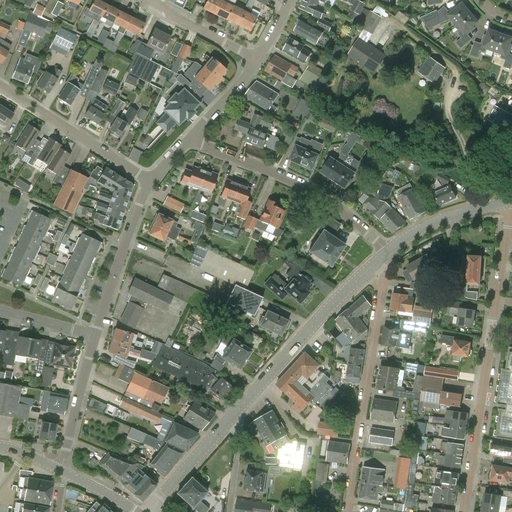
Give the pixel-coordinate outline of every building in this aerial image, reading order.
[(29,10),(33,0),(26,0),(23,7),(29,10)] [(93,20),(98,23),(99,23),(101,18),(107,6),(96,0),(94,0),(89,10),(87,9),(84,15),(93,20)] [(221,0),(207,0),(202,9),(214,15),(221,0)] [(231,0),(221,0),(214,15),(226,21),(233,6),(235,2),(231,0)] [(251,9),(254,4),(251,2),(252,1),(250,0),(248,0),(245,7),(247,8),(245,12),(238,26),(250,32),(257,18),(250,15),(252,10),(251,9)] [(319,2),(320,1),(319,1),(317,0),(300,0),(300,1),(303,1),(299,9),(300,9),(300,11),(308,15),(309,13),(313,15),(321,19),(326,8),(318,5),(319,2)] [(359,15),(365,4),(356,0),(355,0),(350,10),(359,15)] [(54,8),(60,11),(63,5),(57,2),(54,8)] [(456,25),(470,13),(467,10),(469,9),(464,3),(457,9),(456,7),(448,13),(444,8),(434,17),(439,22),(444,18),(448,22),(451,19),(456,25)] [(33,13),(41,17),(45,9),(37,5),(33,13)] [(112,28),(114,24),(120,12),(107,6),(101,18),(106,20),(104,24),(112,28)] [(227,20),(238,26),(245,12),(233,6),(226,21),(227,20)] [(60,11),(54,8),(51,15),(56,17),(60,11)] [(370,11),(370,12),(363,8),(355,25),(361,29),(372,36),(382,18),(370,11)] [(399,11),(395,18),(405,25),(409,19),(399,11)] [(126,30),(132,18),(120,12),(114,24),(120,27),(118,31),(124,34),(126,30)] [(470,13),(456,25),(462,32),(459,34),(462,39),(457,43),(462,49),(472,40),(468,35),(475,29),(473,27),(479,21),(474,15),(473,17),(470,13)] [(23,30),(42,38),(48,21),(29,14),(23,30)] [(139,37),(145,25),(132,18),(126,30),(139,37)] [(95,30),(98,23),(93,20),(90,26),(93,27),(92,29),(95,30)] [(328,31),(330,26),(320,20),(317,25),(328,31)] [(0,22),(0,37),(4,40),(10,27),(0,22)] [(323,33),(314,28),(300,22),(294,33),(309,39),(308,41),(316,45),(317,44),(318,44),(323,33)] [(93,27),(90,26),(87,33),(92,36),(95,30),(92,29),(93,27)] [(51,44),(68,52),(76,37),(60,28),(51,44)] [(494,51),(500,35),(496,33),(497,31),(490,29),(487,36),(484,35),(481,44),(475,42),(470,55),(477,57),(479,51),(485,53),(486,49),(494,51)] [(136,53),(148,60),(150,60),(155,50),(162,54),(170,38),(154,30),(146,45),(141,42),(136,53)] [(120,43),(123,35),(118,33),(115,38),(118,40),(117,41),(120,43)] [(509,45),(511,37),(511,36),(505,34),(504,36),(500,35),(494,51),(502,54),(500,58),(506,60),(503,67),(510,70),(511,63),(511,55),(509,55),(511,46),(509,45)] [(118,40),(115,38),(112,45),(117,48),(120,43),(117,41),(118,40)] [(347,56),(374,74),(386,56),(358,38),(347,56)] [(0,62),(1,64),(8,54),(7,53),(11,46),(0,39),(0,62)] [(311,53),(303,49),(305,47),(290,39),(284,50),(298,58),(306,63),(311,53)] [(183,44),(177,57),(185,60),(191,48),(183,44)] [(136,53),(131,63),(127,72),(139,78),(148,60),(136,53)] [(219,60),(217,63),(212,58),(210,60),(206,56),(203,60),(207,63),(203,69),(217,81),(226,71),(223,68),(225,65),(219,60)] [(293,79),(294,77),(299,69),(292,65),(292,66),(275,56),(266,71),(283,81),(281,83),(292,89),(297,81),(293,79)] [(20,58),(17,65),(12,79),(27,84),(32,71),(35,64),(20,58)] [(434,84),(444,68),(429,58),(418,73),(434,84)] [(92,64),(84,82),(92,85),(102,62),(97,59),(94,65),(92,64)] [(214,85),(217,81),(203,69),(197,64),(194,63),(184,75),(192,82),(194,79),(208,91),(214,85)] [(178,67),(173,64),(170,71),(175,74),(178,67)] [(310,64),(307,70),(324,80),(327,74),(310,64)] [(53,86),(57,80),(62,73),(55,69),(51,76),(46,73),(45,74),(43,73),(36,84),(38,85),(37,87),(48,94),(51,89),(53,86)] [(88,107),(90,108),(85,116),(97,124),(103,115),(108,107),(95,99),(98,94),(108,72),(101,69),(95,85),(94,84),(91,90),(90,90),(86,100),(91,103),(88,107)] [(324,80),(307,70),(306,70),(300,80),(317,90),(324,80)] [(66,83),(68,84),(58,98),(70,106),(75,98),(77,99),(82,92),(80,91),(83,86),(77,82),(79,79),(71,74),(66,83)] [(190,83),(190,84),(180,74),(175,79),(186,90),(198,100),(203,94),(190,83)] [(107,80),(102,90),(115,96),(120,85),(107,80)] [(126,80),(124,86),(134,91),(137,84),(126,80)] [(277,108),(272,105),(278,95),(257,82),(244,97),(274,115),(277,108)] [(489,93),(490,87),(482,85),(481,92),(489,93)] [(165,132),(176,121),(179,124),(186,116),(188,119),(194,113),(192,110),(198,103),(186,91),(184,90),(177,97),(175,95),(170,101),(172,103),(165,110),(168,113),(157,124),(165,132)] [(116,117),(124,104),(117,99),(115,103),(116,103),(110,114),(116,117)] [(311,104),(301,99),(293,115),(303,120),(311,104)] [(0,121),(6,126),(13,115),(0,107),(0,121)] [(119,137),(126,125),(129,126),(138,112),(129,107),(121,120),(117,118),(109,131),(119,137)] [(511,115),(511,116),(494,107),(487,120),(493,123),(492,125),(505,132),(510,123),(511,123),(511,115)] [(142,121),(148,112),(141,109),(136,118),(142,121)] [(269,136),(257,131),(263,117),(255,114),(250,125),(238,120),(234,130),(248,135),(245,141),(264,149),(269,136)] [(333,134),(337,126),(332,123),(328,132),(333,134)] [(46,169),(61,146),(50,139),(43,150),(37,147),(35,151),(30,148),(39,132),(28,125),(15,146),(26,153),(24,155),(30,159),(27,164),(32,167),(37,160),(42,163),(40,165),(46,169)] [(301,165),(307,151),(311,143),(302,138),(301,140),(297,138),(294,146),(296,147),(290,160),(301,165)] [(311,143),(307,151),(301,165),(312,170),(318,157),(318,156),(321,150),(320,150),(322,146),(312,141),(311,143)] [(321,173),(331,180),(342,163),(352,149),(345,145),(340,154),(340,156),(336,162),(331,158),(321,173)] [(69,171),(63,166),(70,155),(59,148),(61,146),(46,169),(56,175),(54,178),(63,183),(69,171)] [(342,163),(331,180),(345,189),(354,175),(361,179),(374,159),(365,153),(359,163),(351,164),(349,167),(342,163)] [(98,183),(110,190),(114,184),(120,188),(125,180),(105,168),(99,178),(92,173),(87,182),(96,186),(98,183)] [(185,170),(181,182),(198,188),(198,187),(203,174),(204,171),(205,170),(198,168),(197,170),(193,168),(191,173),(185,170)] [(80,193),(82,189),(88,179),(70,170),(52,206),(72,215),(82,194),(80,193)] [(198,187),(198,188),(211,193),(218,175),(205,170),(204,171),(203,174),(198,187)] [(440,181),(443,189),(434,193),(439,206),(456,199),(450,186),(449,187),(448,185),(450,179),(439,174),(437,180),(440,181)] [(128,201),(132,188),(131,184),(125,180),(120,188),(114,184),(110,190),(114,192),(113,195),(128,201)] [(227,200),(232,202),(239,183),(232,181),(231,183),(226,181),(220,197),(219,197),(217,204),(224,207),(227,200)] [(246,201),(250,190),(246,189),(247,186),(239,183),(232,202),(238,204),(233,216),(245,220),(252,203),(246,201)] [(363,205),(370,211),(369,212),(382,224),(392,233),(406,223),(392,209),(392,210),(385,203),(391,195),(389,194),(391,187),(383,184),(381,191),(378,190),(375,199),(369,197),(363,205)] [(395,192),(398,197),(410,221),(426,212),(413,189),(410,184),(395,192)] [(110,204),(109,205),(124,210),(128,201),(113,195),(112,197),(100,192),(97,199),(110,204)] [(199,204),(202,196),(196,194),(193,202),(199,204)] [(167,197),(162,206),(179,214),(184,205),(167,197)] [(282,231),(278,229),(282,221),(279,219),(283,211),(275,207),(277,204),(269,201),(266,208),(265,208),(259,221),(258,220),(254,228),(279,239),(282,231)] [(106,215),(121,220),(124,210),(109,205),(109,207),(96,202),(94,209),(106,214),(106,215)] [(78,213),(88,215),(90,208),(79,205),(78,213)] [(215,215),(217,209),(212,207),(209,213),(215,215)] [(205,222),(207,214),(192,210),(190,218),(205,222)] [(27,218),(28,220),(27,223),(47,232),(50,225),(49,224),(51,220),(31,211),(27,218)] [(117,230),(121,220),(106,215),(105,217),(101,216),(101,215),(95,213),(93,220),(99,221),(99,222),(103,223),(102,225),(117,230)] [(170,226),(172,221),(159,215),(157,219),(155,218),(152,224),(178,236),(181,230),(170,226)] [(254,228),(258,220),(248,216),(243,228),(252,232),(254,228)] [(330,267),(345,246),(332,237),(340,225),(329,218),(321,230),(323,231),(308,252),(330,267)] [(195,221),(191,229),(201,233),(204,225),(195,221)] [(220,231),(222,225),(215,222),(213,228),(220,231)] [(24,226),(21,233),(40,242),(42,239),(44,239),(47,232),(27,223),(26,226),(24,226)] [(226,223),(223,230),(237,236),(240,229),(226,223)] [(68,234),(76,236),(79,227),(72,224),(68,234)] [(178,236),(152,224),(149,230),(151,231),(149,235),(163,241),(165,237),(175,242),(178,236)] [(40,242),(21,233),(17,240),(18,241),(17,245),(37,254),(40,247),(39,246),(40,242)] [(78,238),(75,245),(95,254),(97,251),(98,251),(102,244),(82,235),(80,238),(78,238)] [(14,247),(10,255),(30,264),(32,260),(34,260),(37,254),(17,245),(16,248),(14,247)] [(95,254),(75,245),(72,252),(73,253),(72,257),(92,266),(95,258),(94,257),(95,254)] [(198,270),(207,250),(197,245),(189,265),(198,270)] [(198,270),(234,286),(234,285),(245,290),(254,271),(207,250),(198,270)] [(8,263),(7,266),(27,276),(30,269),(29,268),(30,264),(10,255),(7,262),(8,263)] [(88,273),(92,266),(72,257),(70,260),(68,260),(65,267),(85,276),(87,273),(88,273)] [(287,281),(290,284),(288,286),(274,275),(271,278),(270,277),(263,285),(282,302),(286,296),(290,299),(292,297),(300,304),(309,294),(306,292),(311,286),(299,274),(303,270),(296,264),(288,257),(283,263),(291,269),(286,275),(290,278),(287,281)] [(415,282),(435,271),(427,257),(408,268),(408,269),(402,272),(408,283),(414,280),(415,282)] [(466,298),(467,284),(479,285),(480,258),(463,257),(462,267),(459,267),(458,281),(453,281),(452,295),(458,295),(458,296),(466,298)] [(27,276),(7,266),(6,269),(4,269),(0,277),(20,286),(22,282),(24,282),(27,276)] [(85,276),(65,267),(62,273),(63,275),(62,278),(82,288),(85,280),(84,279),(85,276)] [(193,304),(199,290),(164,274),(159,285),(166,289),(165,291),(193,304)] [(78,295),(82,288),(62,278),(60,282),(58,282),(55,289),(75,298),(76,295),(78,295)] [(172,298),(163,293),(134,279),(127,294),(131,295),(127,303),(129,304),(120,322),(134,329),(144,309),(147,303),(165,312),(172,298)] [(39,290),(45,293),(49,286),(43,283),(39,290)] [(420,283),(419,290),(434,292),(435,285),(420,283)] [(262,298),(245,290),(234,285),(234,286),(226,304),(254,317),(262,298)] [(75,298),(55,289),(52,295),(53,297),(51,301),(71,310),(75,302),(74,301),(75,298)] [(414,298),(407,297),(407,296),(393,294),(391,310),(404,313),(404,312),(412,313),(414,298)] [(372,307),(364,297),(350,308),(358,318),(372,307)] [(448,314),(458,316),(457,325),(472,328),(475,312),(462,310),(463,303),(450,301),(448,314)] [(368,330),(358,318),(350,308),(347,311),(338,318),(335,321),(353,343),(355,346),(359,342),(357,339),(368,330)] [(414,309),(412,321),(430,324),(432,312),(414,309)] [(267,311),(264,318),(262,317),(258,324),(260,325),(260,326),(281,337),(284,329),(287,330),(289,324),(287,323),(288,322),(267,311)] [(410,320),(402,319),(400,329),(384,327),(382,345),(394,347),(403,348),(403,351),(411,352),(412,347),(409,347),(411,335),(411,330),(414,331),(415,322),(410,321),(410,320)] [(0,349),(2,350),(0,361),(0,364),(6,365),(10,342),(4,341),(6,330),(0,329),(0,349)] [(113,337),(114,337),(112,341),(141,350),(142,343),(134,341),(134,342),(131,340),(132,334),(116,329),(116,330),(115,330),(113,331),(112,336),(113,337)] [(251,351),(233,340),(226,335),(221,343),(228,347),(222,357),(217,353),(212,360),(225,368),(228,362),(239,370),(244,362),(245,363),(247,360),(246,359),(251,351)] [(460,362),(461,356),(468,357),(468,356),(470,355),(471,351),(469,349),(469,344),(455,341),(456,337),(441,335),(440,343),(446,344),(446,345),(454,346),(453,355),(452,361),(460,362)] [(15,355),(26,357),(29,339),(18,337),(17,343),(10,342),(6,365),(13,366),(15,355)] [(29,339),(26,357),(37,359),(35,373),(42,374),(44,363),(46,352),(40,351),(42,339),(33,338),(33,339),(29,339)] [(173,340),(172,340),(171,339),(168,338),(168,339),(165,345),(170,348),(173,340)] [(139,356),(141,350),(112,341),(111,345),(109,346),(107,350),(109,352),(109,353),(125,358),(127,351),(131,352),(131,354),(139,356)] [(183,353),(185,348),(173,342),(171,348),(183,353)] [(162,344),(152,366),(203,390),(205,387),(211,374),(213,370),(212,369),(204,364),(183,354),(171,348),(170,348),(164,345),(162,344)] [(52,353),(46,352),(44,363),(70,368),(73,348),(54,345),(52,353)] [(350,348),(348,365),(356,366),(356,363),(363,364),(364,350),(365,345),(358,345),(354,349),(350,348)] [(511,348),(510,348),(506,370),(502,370),(502,375),(499,375),(498,380),(501,381),(500,386),(497,386),(496,392),(499,392),(498,398),(495,397),(494,403),(497,403),(497,405),(505,406),(504,410),(500,410),(499,417),(496,417),(495,422),(498,423),(497,431),(494,430),(493,436),(496,437),(496,438),(511,440),(511,348)] [(295,404),(292,406),(300,413),(305,408),(310,403),(315,398),(298,382),(303,376),(307,380),(317,369),(319,366),(305,353),(276,385),(288,397),(295,404)] [(160,407),(168,389),(135,373),(136,371),(133,370),(135,363),(125,360),(123,366),(120,364),(113,377),(117,379),(129,385),(126,391),(160,407)] [(346,376),(346,382),(354,383),(355,377),(361,378),(363,364),(356,363),(356,366),(348,365),(346,376)] [(406,363),(404,371),(418,373),(419,365),(406,363)] [(55,368),(45,366),(42,385),(51,387),(55,368)] [(381,366),(379,378),(398,381),(399,369),(381,366)] [(322,374),(317,369),(307,380),(303,376),(298,382),(315,398),(310,403),(313,405),(314,403),(321,410),(341,390),(323,373),(322,374)] [(440,369),(439,378),(446,379),(447,370),(440,369)] [(215,378),(211,374),(205,387),(211,389),(210,391),(219,399),(224,394),(226,395),(233,388),(221,378),(216,384),(213,382),(215,378)] [(439,404),(441,392),(443,379),(424,376),(420,402),(423,402),(439,405),(439,404)] [(397,387),(398,381),(379,378),(377,389),(396,392),(402,392),(402,388),(397,387)] [(0,415),(27,420),(30,407),(18,404),(19,397),(21,388),(0,383),(0,415)] [(420,400),(421,394),(405,391),(404,398),(420,400)] [(441,392),(439,404),(460,408),(462,395),(441,392)] [(64,416),(67,397),(49,393),(47,404),(45,403),(43,412),(46,412),(64,416)] [(86,407),(113,419),(118,409),(91,396),(86,407)] [(33,400),(19,397),(18,404),(30,407),(32,407),(33,400)] [(162,415),(123,397),(119,406),(158,424),(162,415)] [(396,408),(397,403),(373,400),(373,404),(372,404),(371,414),(370,419),(394,423),(395,417),(397,408),(396,408)] [(201,431),(215,414),(194,401),(183,419),(201,431)] [(267,446),(271,444),(275,451),(290,442),(283,429),(284,428),(282,423),(280,424),(273,411),(253,422),(254,423),(249,426),(253,433),(258,431),(267,446)] [(451,424),(450,427),(465,429),(468,414),(453,412),(446,411),(444,423),(451,424)] [(37,425),(41,426),(39,440),(53,442),(56,425),(45,423),(45,421),(38,419),(37,425)] [(417,421),(415,436),(421,437),(423,422),(417,421)] [(338,438),(340,425),(319,422),(318,435),(338,438)] [(165,443),(167,443),(184,452),(198,435),(174,423),(169,434),(165,443)] [(464,440),(465,429),(450,427),(450,429),(444,428),(443,436),(449,437),(449,438),(464,440)] [(394,432),(372,429),(371,437),(370,437),(369,441),(371,443),(374,444),(375,443),(392,445),(394,432)] [(167,443),(165,443),(144,434),(140,443),(155,450),(159,453),(149,465),(165,476),(184,453),(166,444),(167,443)] [(415,436),(413,450),(419,451),(421,437),(415,436)] [(421,436),(420,448),(427,449),(429,437),(421,436)] [(298,443),(298,442),(296,438),(290,441),(290,442),(275,451),(279,467),(303,469),(306,444),(298,443)] [(326,461),(347,464),(350,445),(329,442),(326,461)] [(446,452),(446,455),(462,457),(463,446),(448,443),(448,444),(442,443),(441,451),(446,452)] [(511,459),(511,446),(492,443),(490,456),(511,459)] [(413,450),(411,464),(417,465),(419,451),(413,450)] [(142,503),(157,486),(148,478),(140,471),(143,467),(109,453),(99,465),(122,485),(133,495),(142,503)] [(462,457),(446,455),(446,457),(440,456),(439,460),(438,465),(444,466),(460,469),(462,457)] [(410,459),(398,457),(394,488),(406,489),(410,459)] [(327,482),(329,465),(318,464),(315,481),(327,482)] [(417,465),(411,464),(409,478),(408,478),(408,483),(414,483),(417,465)] [(511,469),(493,466),(492,472),(491,473),(490,477),(491,479),(491,480),(508,483),(508,482),(511,482),(511,469)] [(382,486),(384,471),(363,467),(361,483),(379,486),(382,486)] [(260,493),(260,492),(264,492),(266,473),(263,473),(263,472),(246,469),(243,490),(260,493)] [(442,484),(442,487),(456,490),(459,475),(444,472),(444,473),(439,472),(437,483),(442,484)] [(25,478),(23,489),(51,494),(53,484),(25,478)] [(199,501),(207,493),(191,479),(177,494),(193,508),(196,511),(206,511),(209,509),(199,501)] [(376,501),(379,486),(361,483),(358,498),(376,501)] [(456,490),(442,487),(441,489),(436,489),(434,502),(440,503),(439,503),(454,506),(456,490)] [(49,506),(49,504),(51,494),(23,489),(20,500),(49,506)] [(79,493),(67,490),(65,499),(76,502),(79,493)] [(406,494),(405,501),(418,503),(419,496),(406,494)] [(484,494),(482,505),(499,507),(501,496),(484,494)] [(251,511),(252,511),(257,511),(258,503),(237,500),(235,511),(251,511)] [(382,500),(381,504),(380,509),(392,511),(394,502),(382,500)] [(405,501),(405,504),(404,507),(417,509),(418,503),(405,501)] [(91,507),(97,511),(110,511),(102,505),(101,507),(95,502),(91,507)] [(47,511),(48,509),(20,503),(17,511),(47,511)]
